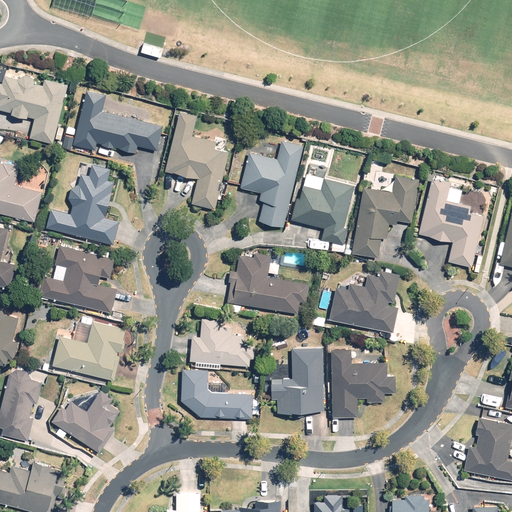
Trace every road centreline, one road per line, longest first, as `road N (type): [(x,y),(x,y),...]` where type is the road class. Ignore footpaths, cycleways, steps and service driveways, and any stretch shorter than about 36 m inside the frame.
road 1 (residential): [(444,377),(411,429),(353,460),(166,452)]
road 2 (residential): [(444,377),(473,338),(476,304),(450,299),(438,306),(437,347)]
road 3 (residential): [(168,302),(192,269),(193,236),(169,229),(157,235),(147,255),(157,282)]
road 4 (residential): [(168,302),(153,390),(166,452)]
